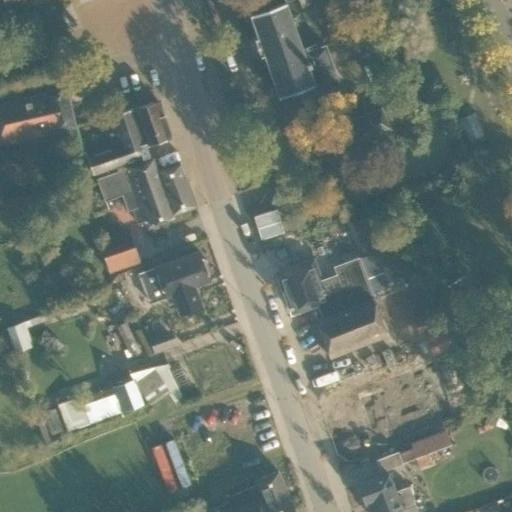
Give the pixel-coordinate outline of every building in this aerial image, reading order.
[(304,9),(302,4),(301,5),(298,0),(285,0),(286,1),(249,14),(258,37),(254,38),(260,54),(263,53),(278,95),(313,83),(316,92),(339,84),(325,44),(303,52),(290,15),(304,9)] [(0,142),(74,125),(65,85),(43,91),(43,92),(0,102),(0,142)] [(118,144),(85,155),(92,174),(149,155),(146,145),(172,136),(159,98),(108,116),(118,144)] [(342,124),(351,144),(390,127),(382,107),(342,124)] [(468,139),(483,133),(474,111),(459,118),(468,139)] [(0,149),(0,201),(4,200),(1,191),(12,188),(1,149),(0,149)] [(116,170),(96,177),(104,200),(122,193),(128,209),(132,208),(137,221),(147,218),(149,224),(173,216),(172,213),(195,205),(180,161),(157,169),(152,158),(127,167),(125,163),(115,167),(116,170)] [(82,174),(80,167),(68,170),(73,187),(85,184),(82,174)] [(372,226),(368,216),(352,221),(356,232),(372,226)] [(140,260),(129,229),(98,240),(109,271),(140,260)] [(211,281),(200,250),(154,267),(164,296),(164,298),(172,295),(179,315),(203,307),(196,286),(211,281)] [(313,318),(329,357),(387,334),(358,257),(334,266),(337,273),(322,279),(314,259),(276,273),(292,313),(317,303),(322,315),(313,318)] [(154,267),(137,272),(147,301),(164,296),(154,267)] [(431,315),(414,322),(418,332),(441,323),(437,313),(431,315)] [(25,320),(7,326),(15,350),(33,345),(25,320)] [(117,320),(110,325),(118,340),(123,337),(122,333),(124,332),(117,320)] [(155,352),(176,341),(170,327),(148,337),(155,352)] [(124,332),(122,333),(123,337),(132,355),(139,351),(128,330),(124,332)] [(458,345),(453,333),(428,344),(433,355),(458,345)] [(389,365),(420,356),(414,338),(384,347),(389,365)] [(432,363),(351,395),(372,447),(452,415),(432,363)] [(155,368),(135,380),(145,396),(149,401),(151,404),(170,392),(165,383),(155,368)] [(124,382),(79,395),(64,401),(65,402),(74,426),(74,428),(108,415),(132,406),(124,382)] [(197,456),(264,437),(261,428),(273,425),(264,392),(185,415),(197,456)] [(65,402),(59,405),(68,428),(74,426),(65,402)] [(55,407),(46,410),(55,432),(64,429),(55,407)] [(380,471),(450,444),(445,429),(410,443),(412,447),(398,453),(397,451),(376,459),(380,471)] [(396,487),(389,469),(358,481),(360,484),(357,488),(360,497),(365,498),(366,500),(373,497),(378,511),(419,511),(413,495),(414,494),(410,482),(396,487)] [(204,511),(289,511),(294,510),(277,470),(254,480),(256,483),(228,495),(230,501),(204,511)]
